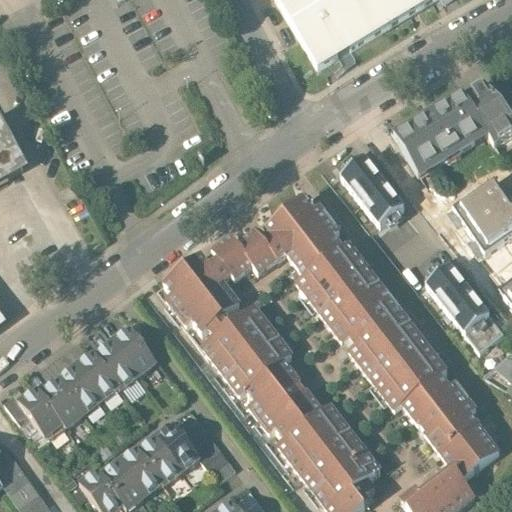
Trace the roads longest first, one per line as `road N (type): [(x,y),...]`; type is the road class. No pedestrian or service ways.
road 1 (unclassified): [(0,365),(305,136)]
road 2 (unclassified): [(305,136),(511,12)]
road 3 (unclassified): [(305,136),(231,0)]
